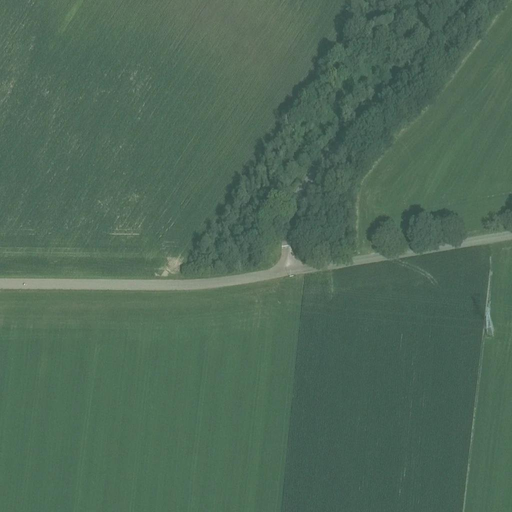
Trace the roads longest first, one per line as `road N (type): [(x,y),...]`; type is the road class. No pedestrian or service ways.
road 1 (unclassified): [(290,273),(287,227),(298,199),(470,0)]
road 2 (unclassified): [(290,273),(198,286),(0,285)]
road 3 (unclassified): [(511,236),(290,273)]
